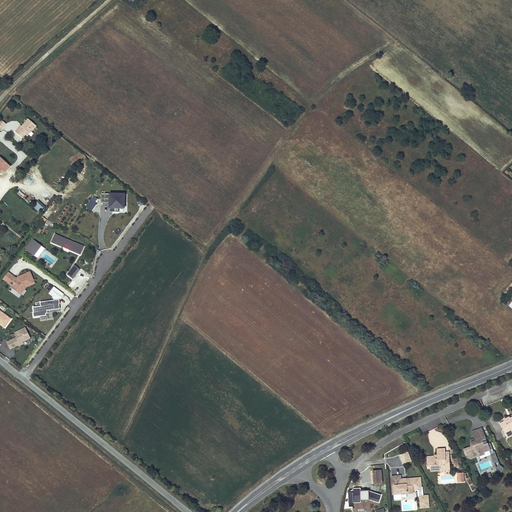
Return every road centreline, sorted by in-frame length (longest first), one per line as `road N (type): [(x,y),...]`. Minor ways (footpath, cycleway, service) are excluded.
road 1 (residential): [(22,378),(149,208)]
road 2 (unclassified): [(187,511),(22,378)]
road 3 (residential): [(343,475),(386,439),(511,380)]
road 4 (track): [(109,0),(8,89)]
road 5 (secondary): [(395,415),(511,365)]
